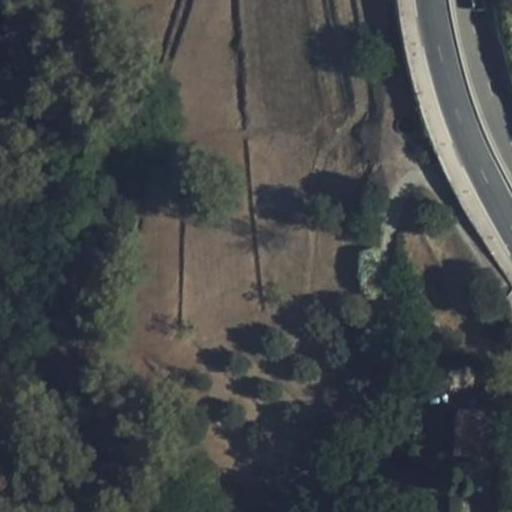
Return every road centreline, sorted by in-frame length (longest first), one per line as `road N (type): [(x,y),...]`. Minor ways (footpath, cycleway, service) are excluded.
road 1 (primary): [(430,0),(448,90),(511,221)]
road 2 (primary): [(511,144),(469,0)]
